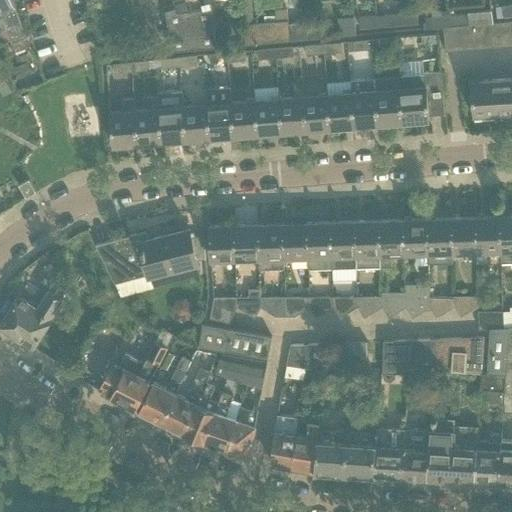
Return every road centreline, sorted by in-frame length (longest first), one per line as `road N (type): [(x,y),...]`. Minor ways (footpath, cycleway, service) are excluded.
road 1 (residential): [(0,254),(51,215),(107,193),(511,155)]
road 2 (residential): [(445,508),(295,498),(213,477),(107,430),(0,363)]
